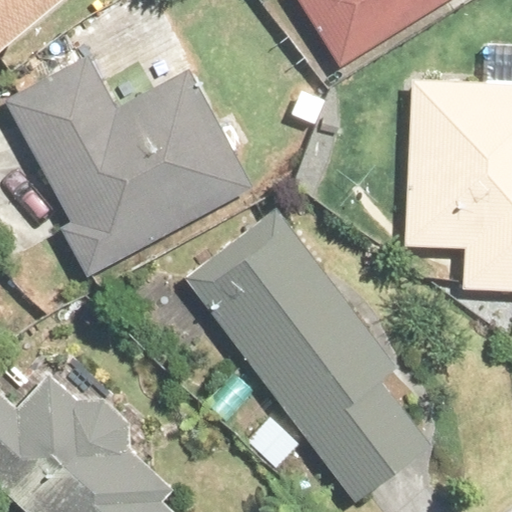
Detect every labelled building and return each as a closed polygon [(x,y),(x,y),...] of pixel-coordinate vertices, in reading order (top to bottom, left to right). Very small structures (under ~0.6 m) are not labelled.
[(0,0),(0,52),(56,0),(0,0)] [(281,0),(325,69),(436,0),(281,0)] [(76,51),(0,93),(0,121),(57,223),(46,229),(74,280),(243,184),(179,71),(110,110),(76,51)] [(511,84),(399,79),(389,247),(453,250),(451,292),(511,295),(511,84)] [(270,211),(175,280),(271,411),(239,433),(265,468),(295,446),(338,505),(415,449),(368,384),(386,370),(270,211)] [(0,402),(0,501),(11,511),(169,511),(147,492),(165,472),(47,363),(6,408),(0,402)]
